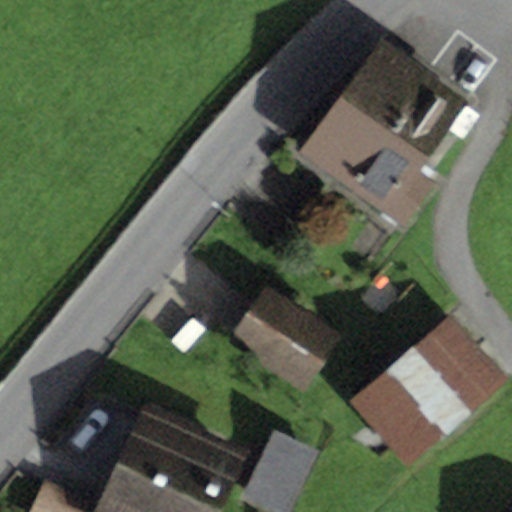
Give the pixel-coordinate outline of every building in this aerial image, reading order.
[(475,115),(383,45),(352,89),(395,121),(397,120),(432,144),(446,124),(460,134),(475,115)] [(426,182),(411,172),(419,162),(432,144),(397,120),(395,121),(352,89),(305,152),(385,210),(387,207),(401,217),(426,182)] [(426,182),(433,172),(419,162),(411,172),(426,182)] [(269,294),(238,341),(300,382),(332,336),(269,294)] [(453,322),(359,402),(408,458),(504,380),(453,322)] [(206,511),(232,456),(155,420),(112,511),(206,511)] [(285,510),(311,454),(279,439),(253,494),(285,510)] [(35,511),(91,511),(92,511),(45,490),(35,511)]
